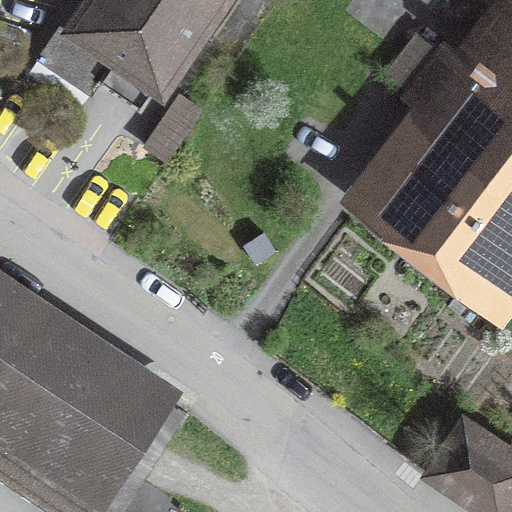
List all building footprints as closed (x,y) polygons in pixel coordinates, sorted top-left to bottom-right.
[(93,0),(56,54),(99,83),(117,56),(161,86),(219,0),(93,0)] [(491,288),(511,260),(511,24),(474,74),(420,33),(389,73),(443,114),(377,198),(491,288)] [(23,83),(77,117),(98,84),(43,50),(23,83)] [(166,160),(200,110),(179,95),(145,145),(166,160)] [(0,448),(97,511),(105,511),(185,391),(0,269),(0,448)] [(505,511),(511,502),(511,453),(463,421),(429,472),(490,511),(505,511)]
